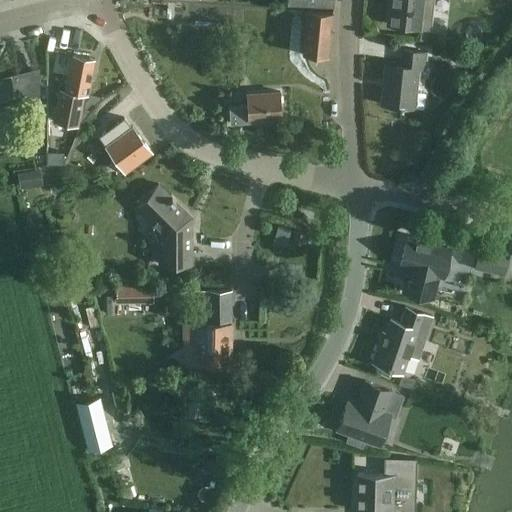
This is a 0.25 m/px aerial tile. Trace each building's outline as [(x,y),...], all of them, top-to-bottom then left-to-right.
[(392,0),(392,2),(390,2),(388,25),(421,28),(423,0),(392,0)] [(329,58),(334,14),(308,11),(303,55),(329,58)] [(387,65),(382,104),(415,108),(415,107),(423,108),(425,92),(417,91),(419,69),(424,69),(426,52),(403,49),(401,66),(387,65)] [(88,94),(95,58),(74,54),(67,89),(61,88),(54,120),(78,125),(81,108),(84,109),(87,94),(88,94)] [(230,75),(242,75),(241,60),(230,61),(230,75)] [(23,105),(38,101),(38,68),(32,70),(32,71),(20,74),(19,73),(0,77),(0,124),(6,123),(3,110),(16,107),(14,98),(21,96),(23,105)] [(230,107),(231,123),(262,121),(262,118),(282,117),(281,92),(247,94),(248,106),(230,107)] [(124,116),(98,136),(124,171),(151,151),(132,125),(131,126),(124,116)] [(62,152),(47,152),(47,160),(47,162),(47,164),(63,164),(62,152)] [(39,170),(18,173),(21,188),(41,184),(39,170)] [(192,265),(192,218),(158,186),(137,208),(154,225),(157,221),(166,230),(165,241),(161,241),(161,264),(192,265)] [(406,237),(399,265),(409,267),(403,290),(432,297),(437,274),(443,275),(450,247),(406,237)] [(479,245),(473,268),(503,275),(509,252),(479,245)] [(66,294),(90,294),(90,285),(70,286),(70,284),(66,284),(66,294)] [(153,286),(117,286),(117,303),(153,303),(153,286)] [(231,365),(231,321),(231,290),(208,290),(207,321),(197,321),(197,338),(186,338),(186,350),(194,350),(194,388),(199,388),(199,365),(231,365)] [(427,360),(418,357),(432,315),(405,306),(400,321),(390,317),(385,332),(382,331),(372,361),(421,378),(427,360)] [(347,399),(337,426),(348,430),(345,440),(361,445),(364,436),(379,441),(389,414),(383,412),(391,389),(364,380),(356,402),(347,399)] [(99,396),(75,402),(88,448),(112,442),(99,396)] [(384,473),(357,472),(356,510),(385,511),(384,511),(413,511),(415,459),(384,458),(384,473)]
